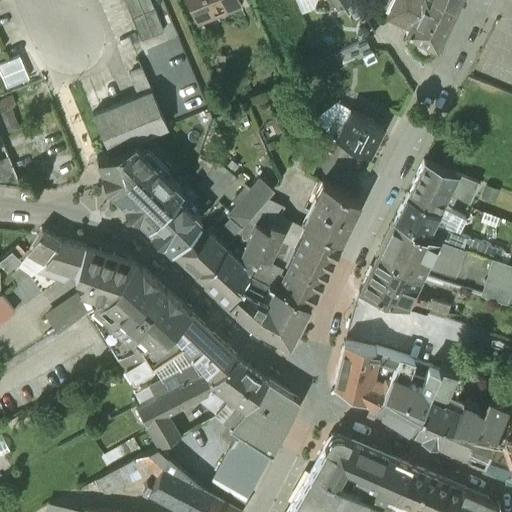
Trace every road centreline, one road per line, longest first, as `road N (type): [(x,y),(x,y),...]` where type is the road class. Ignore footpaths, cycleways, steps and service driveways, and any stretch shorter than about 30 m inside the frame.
road 1 (residential): [(476,0),(298,379)]
road 2 (residential): [(0,208),(132,239),(298,379)]
road 3 (residential): [(320,397),(421,452),(511,488)]
road 4 (residential): [(320,397),(264,511)]
